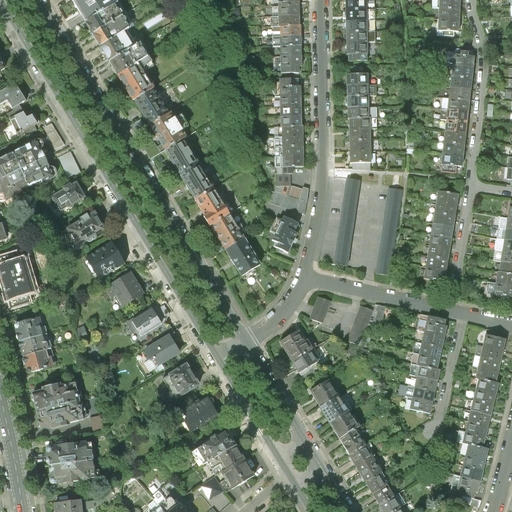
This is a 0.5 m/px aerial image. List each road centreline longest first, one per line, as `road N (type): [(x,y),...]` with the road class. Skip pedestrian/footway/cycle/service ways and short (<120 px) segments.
road 1 (tertiary): [(0,0),(215,356)]
road 2 (tertiary): [(246,341),(41,0)]
road 3 (residential): [(321,0),(323,171),(303,279)]
road 4 (residential): [(470,186),(484,63),(471,0)]
road 5 (residential): [(303,279),(450,310)]
road 6 (residential): [(450,310),(470,186)]
road 7 (residential): [(431,431),(463,313)]
